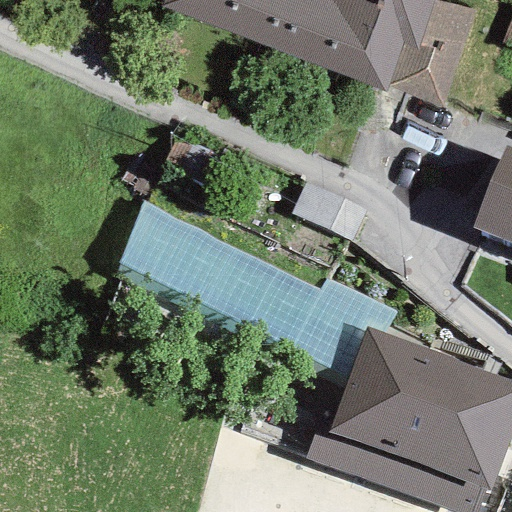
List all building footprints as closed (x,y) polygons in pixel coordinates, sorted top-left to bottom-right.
[(163,0),(161,6),(384,93),(388,88),(440,107),(476,13),(437,0),(163,0)] [(511,148),(504,145),(471,228),(511,244),(511,148)] [(365,211),(304,184),(290,215),(352,242),(365,211)] [(365,326),(385,334),(396,314),(325,279),(318,291),(145,202),(119,263),(347,377),(365,326)] [(511,382),(385,334),(365,326),(347,377),(328,433),(482,489),(488,491),(511,427),(511,382)] [(304,461),(448,511),(473,511),(482,489),(328,433),(315,428),(304,461)]
